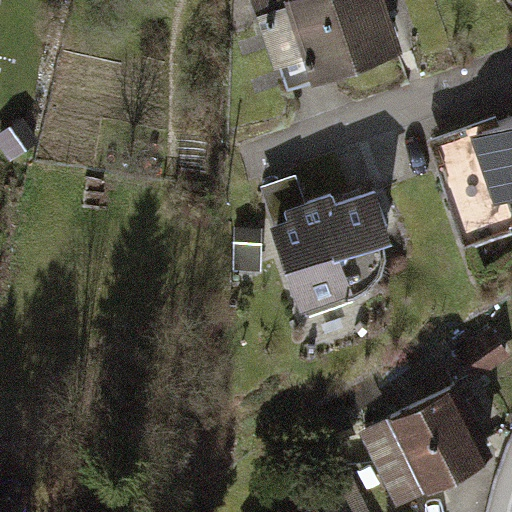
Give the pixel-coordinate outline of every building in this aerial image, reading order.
[(262,0),(294,88),(416,44),(400,0),(262,0)] [(511,114),(444,141),(482,239),(511,226),(511,114)] [(23,118),(4,134),(20,154),(40,138),(23,118)] [(266,185),(307,305),(359,288),(346,249),(399,231),(383,184),(342,197),(340,189),(309,199),(300,173),(266,185)] [(265,226),(237,226),(237,272),(265,273),(265,226)] [(495,326),(460,348),(476,374),(511,353),(495,326)] [(405,500),(502,449),(460,371),(364,422),(405,500)] [(296,511),(335,511),(325,495),(296,511)]
